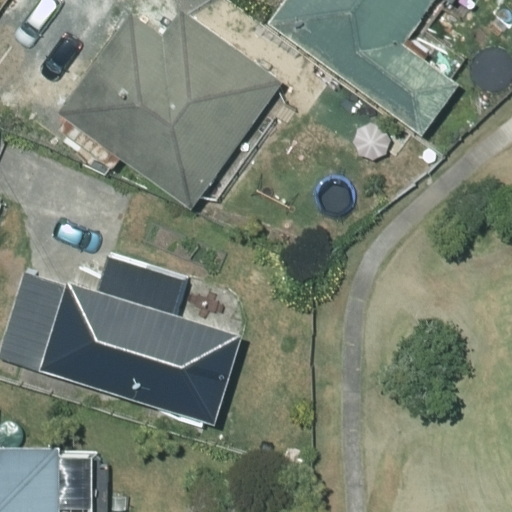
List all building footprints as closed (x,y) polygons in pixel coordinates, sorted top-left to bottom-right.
[(2,0),(0,4),(0,19),(14,29),(33,0),(2,0)] [(146,0),(141,0),(73,96),(205,191),(294,66),(203,0),(188,0),(174,20),(146,0)] [(286,0),(282,6),(435,115),(471,65),(417,26),(435,0),(286,0)] [(258,315),(191,293),(201,263),(125,239),(115,268),(84,258),(79,272),(34,258),(5,345),(60,360),(61,353),(229,406),(258,315)] [(0,511),(73,511),(74,497),(107,497),(107,439),(74,439),(74,429),(7,429),(7,384),(0,383),(0,511)]
